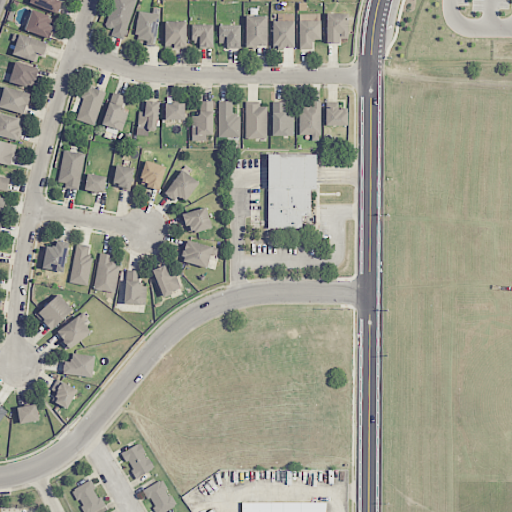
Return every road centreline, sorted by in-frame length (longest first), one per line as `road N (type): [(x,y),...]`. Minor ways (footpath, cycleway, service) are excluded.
road 1 (residential): [(18,365),(31,209),(58,94),(93,0)]
road 2 (residential): [(73,51),(147,73),(371,75)]
road 3 (residential): [(370,292),(272,291),(205,308),(168,334),(111,399)]
road 4 (residential): [(370,292),(377,0)]
road 5 (residential): [(368,511),(370,292)]
road 6 (residential): [(111,399),(66,449),(0,476)]
